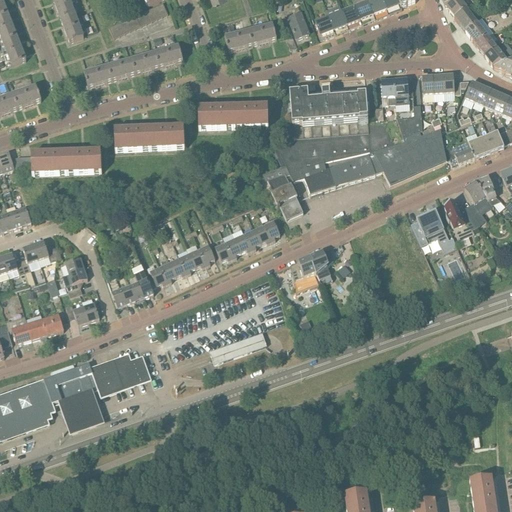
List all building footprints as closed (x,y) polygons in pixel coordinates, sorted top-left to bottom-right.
[(61,23),(76,18),(74,14),(77,12),(72,0),(53,0),(52,0),(61,23)] [(142,0),(147,10),(166,1),(165,0),(142,0)] [(355,9),(361,28),(375,23),(368,4),(366,0),(359,0),(352,3),(354,9),(355,9)] [(378,0),(368,4),(375,23),(388,18),(381,0),(378,0)] [(381,0),(388,18),(402,13),(401,11),(396,0),(381,0)] [(396,0),(401,11),(407,8),(415,5),(417,0),(396,0)] [(455,21),(467,11),(467,10),(460,0),(444,7),(455,21)] [(158,8),(162,19),(168,17),(163,6),(158,8)] [(157,22),(162,19),(158,8),(152,11),(157,22)] [(329,19),(335,38),(348,33),(341,14),(342,14),(339,8),(326,14),(328,19),(329,19)] [(341,14),(348,33),(361,28),(355,9),(354,9),(342,14),(341,14)] [(279,26),(288,23),(296,43),(309,38),(301,17),(298,10),(276,18),(279,26)] [(152,24),(157,22),(152,11),(147,13),(152,24)] [(465,34),(477,24),(467,11),(455,21),(465,34)] [(146,27),(152,24),(147,13),(141,16),(146,27)] [(141,29),(146,27),(141,16),(136,18),(141,29)] [(3,46),(17,41),(8,18),(0,21),(0,41),(1,41),(3,46)] [(70,46),(84,41),(83,36),(85,35),(80,21),(77,23),(76,18),(61,23),(70,46)] [(135,32),(141,29),(136,18),(130,21),(135,32)] [(335,38),(329,19),(328,19),(315,25),(322,43),(335,38)] [(130,34),(135,32),(130,21),(125,23),(130,34)] [(124,37),(130,34),(125,23),(120,26),(124,37)] [(475,47),(488,39),(477,24),(465,34),(475,47)] [(119,39),(124,37),(120,26),(114,28),(119,39)] [(249,34),(253,49),(277,43),(273,28),(268,29),(267,26),(253,29),(254,32),(249,34)] [(114,42),(119,39),(114,28),(109,30),(114,42)] [(244,35),(243,32),(229,36),(230,39),(225,41),(229,55),(253,49),(249,34),(244,35)] [(292,38),(286,41),(290,53),(297,51),(292,38)] [(484,59),(497,51),(488,39),(475,47),(484,59)] [(10,64),(12,69),(26,64),(17,41),(3,46),(5,51),(2,52),(7,66),(10,64)] [(484,59),(493,70),(506,64),(511,60),(511,55),(506,47),(504,47),(498,52),(497,51),(484,59)] [(155,56),(159,71),(183,64),(179,50),(173,51),(173,48),(159,52),(160,54),(155,56)] [(131,63),(136,77),(159,71),(155,56),(150,57),(149,54),(135,58),(136,61),(131,63)] [(511,60),(506,64),(493,70),(494,72),(505,76),(505,78),(511,80),(511,60)] [(108,69),(112,84),(136,77),(131,63),(127,64),(126,61),(112,65),(113,68),(108,69)] [(103,71),(102,68),(89,72),(90,75),(84,77),(88,91),(112,84),(108,69),(103,71)] [(461,92),(460,85),(454,85),(453,78),(443,79),(444,97),(454,96),(454,98),(461,98),(461,92)] [(423,98),(434,98),(432,79),(422,80),(423,98)] [(434,98),(444,97),(443,79),(432,79),(434,98)] [(396,108),(409,107),(407,83),(394,84),(396,108)] [(382,109),(396,108),(394,84),(381,85),(382,109)] [(465,101),(474,106),(481,89),(472,85),(465,101)] [(13,98),(18,112),(41,104),(36,90),(31,91),(30,88),(17,93),(18,96),(13,98)] [(474,106),(484,110),(491,93),(481,89),(474,106)] [(384,126),(368,127),(366,96),(331,99),(331,93),(322,94),(322,100),(308,101),(308,92),(289,94),(293,141),(277,148),(277,149),(282,158),(284,164),(289,176),(293,184),(303,181),(309,199),(383,175),(390,191),(446,165),(440,133),(423,138),(421,139),(409,143),(404,145),(394,148),(384,126)] [(484,110),(493,114),(500,97),(491,93),(484,110)] [(0,118),(18,112),(13,98),(8,99),(7,96),(0,98),(0,118)] [(493,114),(503,118),(510,101),(500,97),(493,114)] [(503,118),(511,122),(511,102),(510,101),(503,118)] [(234,132),(268,132),(268,109),(233,110),(234,132)] [(199,133),(234,132),(233,110),(199,111),(199,133)] [(375,111),(376,123),(383,122),(383,111),(375,111)] [(422,134),(421,120),(397,122),(403,142),(408,140),(420,135),(422,134)] [(441,132),(440,127),(438,128),(434,130),(433,129),(422,133),(422,134),(423,138),(440,133),(441,132)] [(150,154),(185,152),(184,140),(184,130),(149,131),(150,154)] [(115,155),(150,154),(149,131),(114,133),(115,155)] [(498,134),(488,138),(494,155),(503,152),(502,149),(503,149),(498,136),(498,134)] [(503,149),(509,147),(504,134),(498,136),(503,149)] [(420,135),(408,140),(403,142),(404,145),(409,143),(421,139),(420,135)] [(475,163),(485,159),(478,142),(476,136),(466,140),(471,152),(470,152),(475,163)] [(485,159),(494,155),(488,138),(478,142),(485,159)] [(448,151),(450,164),(452,171),(475,163),(470,152),(460,156),(458,147),(448,151)] [(282,158),(277,149),(273,152),(277,160),(282,158)] [(67,178),(101,177),(101,154),(66,155),(67,178)] [(32,179),(67,178),(66,155),(32,156),(32,159),(32,170),(32,179)] [(14,172),(11,162),(9,156),(0,158),(0,161),(5,176),(15,173),(14,172)] [(14,172),(20,170),(18,160),(11,162),(14,172)] [(20,170),(26,170),(26,160),(18,160),(20,170)] [(510,195),(511,194),(511,171),(501,176),(506,191),(507,190),(510,195)] [(293,184),(289,176),(285,178),(284,176),(267,184),(272,195),(271,196),(277,209),(279,209),(286,223),(302,216),(295,201),(300,199),(293,184)] [(497,201),(492,190),(488,181),(475,186),(487,204),(489,205),(490,204),(493,208),(501,205),(497,201)] [(492,209),(493,208),(490,204),(489,205),(487,204),(475,186),(464,193),(469,202),(474,207),(465,211),(476,232),(486,225),(481,218),(493,210),(492,209)] [(465,211),(459,215),(455,205),(453,206),(452,205),(450,205),(449,205),(448,206),(447,206),(446,207),(447,209),(444,210),(447,217),(446,218),(446,219),(446,220),(446,221),(447,222),(447,223),(448,224),(448,225),(449,226),(451,225),(454,234),(465,229),(467,235),(476,232),(465,211)] [(17,214),(22,230),(31,227),(26,211),(17,214)] [(13,233),(22,230),(17,214),(8,217),(13,233)] [(444,258),(457,252),(452,242),(449,243),(436,214),(416,223),(417,225),(411,228),(421,251),(437,243),(444,258)] [(0,223),(4,236),(13,233),(8,217),(0,219),(0,223)] [(113,226),(116,233),(122,230),(119,223),(113,226)] [(264,229),(271,246),(275,244),(274,242),(280,239),(276,230),(273,225),(264,229)] [(267,248),(271,246),(264,229),(254,234),(260,248),(266,246),(267,248)] [(255,250),(260,248),(254,234),(244,238),(252,255),(256,253),(255,250)] [(457,240),(461,249),(469,245),(465,236),(457,240)] [(247,257),(252,255),(244,238),(235,242),(241,257),(246,254),(247,257)] [(236,259),(241,257),(235,242),(225,247),(232,264),(237,262),(236,259)] [(56,264),(52,252),(47,253),(44,245),(34,248),(39,263),(49,260),(50,266),(56,264)] [(228,266),(232,264),(225,247),(214,252),(217,257),(221,266),(227,263),(228,266)] [(21,264),(27,281),(26,281),(29,289),(35,287),(28,267),(39,263),(34,248),(23,252),(26,262),(21,264)] [(198,253),(206,270),(210,268),(209,266),(215,263),(208,249),(198,253)] [(52,252),(56,264),(62,262),(58,250),(52,252)] [(202,272),(206,270),(198,253),(189,258),(195,272),(200,270),(202,272)] [(329,269),(333,264),(328,253),(311,260),(315,278),(316,279),(317,278),(319,284),(330,279),(327,271),(329,269)] [(21,283),(26,281),(27,281),(21,264),(16,266),(12,257),(3,260),(8,275),(10,281),(19,278),(21,283)] [(190,275),(195,272),(189,258),(179,262),(187,279),(191,277),(190,275)] [(0,284),(10,281),(8,275),(3,260),(0,260),(0,284)] [(316,279),(315,278),(311,260),(292,268),(296,283),(304,281),(304,282),(306,293),(318,288),(316,279)] [(68,277),(84,272),(81,262),(65,267),(68,277)] [(182,281),(187,279),(179,262),(169,267),(176,281),(181,278),(182,281)] [(171,283),(176,281),(169,267),(160,271),(167,288),(172,286),(171,283)] [(163,290),(167,288),(160,271),(150,276),(153,282),(148,284),(151,292),(156,289),(156,290),(162,287),(163,290)] [(68,295),(81,292),(79,286),(88,283),(84,272),(68,277),(72,288),(67,289),(68,295)] [(139,286),(146,301),(154,298),(151,292),(148,284),(143,273),(135,276),(139,286)] [(55,282),(47,285),(49,291),(48,291),(52,301),(60,298),(55,282)] [(137,305),(146,301),(139,286),(130,290),(137,305)] [(128,309),(137,305),(130,290),(122,293),(128,309)] [(68,295),(70,301),(82,297),(81,292),(68,295)] [(118,313),(128,309),(122,293),(111,297),(118,313)] [(85,310),(90,326),(100,323),(94,307),(85,310)] [(78,330),(90,326),(85,310),(74,314),(72,308),(66,310),(70,322),(75,320),(78,330)] [(44,323),(49,339),(64,334),(59,318),(44,323)] [(16,349),(33,344),(28,327),(27,328),(25,320),(6,326),(9,335),(12,334),(16,349)] [(33,344),(49,339),(44,323),(28,327),(33,344)] [(211,360),(214,368),(266,350),(264,342),(262,337),(210,355),(211,360)] [(90,371),(89,367),(0,398),(0,440),(1,444),(45,429),(43,424),(47,422),(46,417),(50,415),(49,411),(58,407),(93,395),(98,393),(100,400),(142,385),(141,384),(150,380),(143,360),(131,364),(129,357),(90,371)] [(93,395),(58,407),(67,432),(70,440),(105,427),(102,420),(93,395)] [(473,511),(496,511),(492,481),(470,484),(473,511)] [(346,511),(369,511),(367,495),(345,499),(346,511)]
